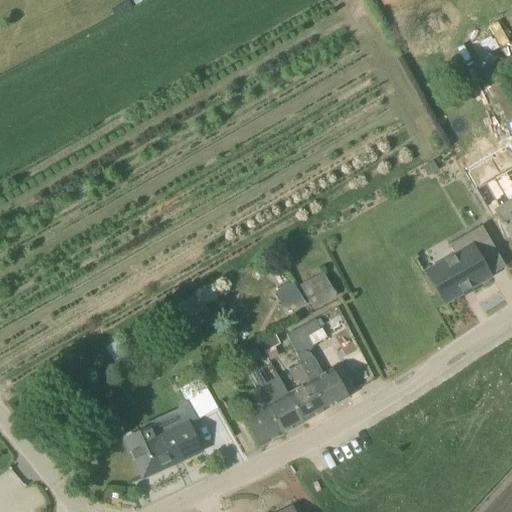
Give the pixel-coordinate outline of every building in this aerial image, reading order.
[(511,57),(511,56),(506,59),(494,35),(471,46),(511,128),(511,57)] [(511,200),(511,202),(495,212),(511,240),(511,239),(511,178),(503,184),(511,200)] [(479,257),(494,248),(481,227),(449,246),(455,256),(426,273),(427,276),(422,279),(431,295),(436,292),(444,304),(490,277),(479,257)] [(313,310),(337,297),(324,273),(300,286),(313,310)] [(196,298),(171,314),(182,332),(207,316),(196,298)] [(333,370),(323,375),(313,357),(309,359),(312,348),(314,347),(308,337),(320,330),(314,320),(286,335),(291,344),(290,345),(297,359),(300,364),(325,411),(348,398),(333,370)] [(274,347),(280,345),(274,334),(258,343),(264,353),(274,347)] [(121,340),(106,348),(115,365),(130,357),(121,340)] [(278,377),(265,384),(246,349),(237,355),(255,390),(256,389),(282,435),(303,423),(288,395),(278,377)] [(288,395),(303,423),(325,411),(300,364),(282,375),(289,386),(292,384),(296,390),(288,395)] [(220,400),(237,390),(226,369),(208,379),(220,400)] [(198,410),(199,410),(214,401),(200,377),(185,385),(198,410)] [(259,448),(282,435),(256,389),(255,390),(248,394),(258,411),(243,420),(259,448)] [(201,452),(189,425),(188,423),(147,441),(142,431),(124,440),(142,479),(201,452)]
